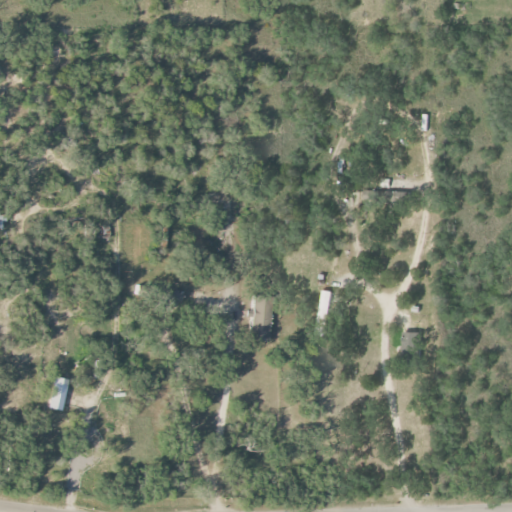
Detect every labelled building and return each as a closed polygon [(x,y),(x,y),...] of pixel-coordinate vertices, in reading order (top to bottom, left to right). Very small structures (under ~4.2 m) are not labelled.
[(410,192),(364,190),(363,200),(410,201),(410,192)] [(319,321),(328,322),(333,291),(324,290),(319,321)] [(182,293),(169,291),(167,306),(180,308),(182,293)] [(269,341),(271,297),(253,296),(253,311),(246,310),(246,318),(251,318),(250,340),(269,341)] [(66,379),(52,378),(49,410),(63,411),(66,379)]
